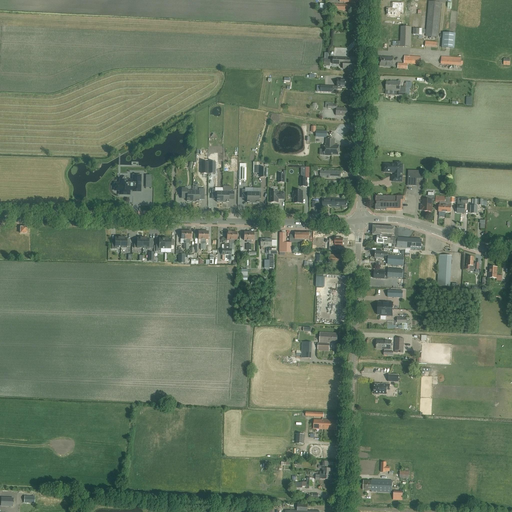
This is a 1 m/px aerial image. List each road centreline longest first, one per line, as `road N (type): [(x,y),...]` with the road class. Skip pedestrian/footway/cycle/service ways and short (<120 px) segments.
road 1 (tertiary): [(359,221),(0,216)]
road 2 (unclassified): [(346,511),(359,221)]
road 3 (unclassified): [(359,221),(369,0)]
road 4 (tertiary): [(511,251),(399,219),(359,221)]
